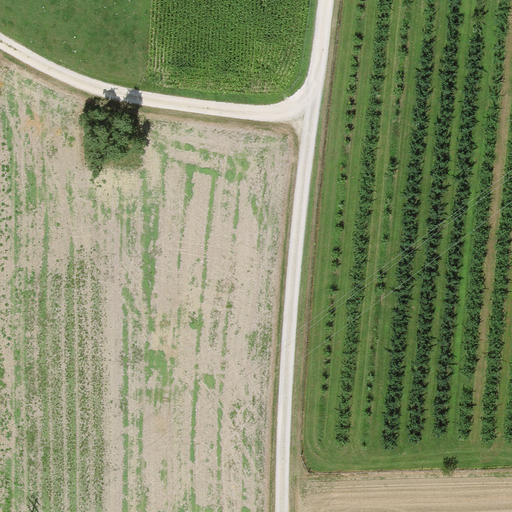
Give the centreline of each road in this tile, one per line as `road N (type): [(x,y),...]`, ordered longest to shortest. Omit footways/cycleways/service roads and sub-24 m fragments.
road 1 (track): [(321,0),(290,285),(281,511)]
road 2 (track): [(307,115),(93,88),(0,42)]
